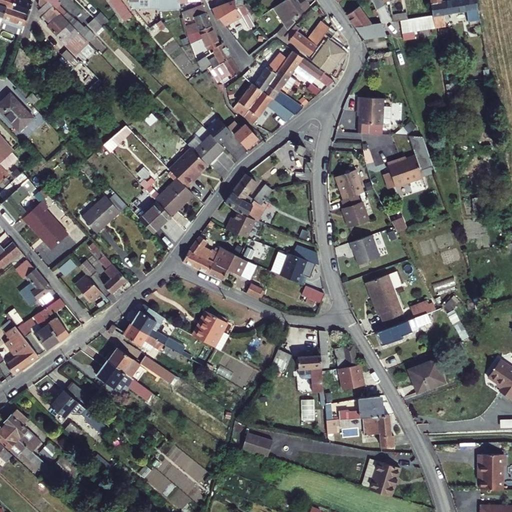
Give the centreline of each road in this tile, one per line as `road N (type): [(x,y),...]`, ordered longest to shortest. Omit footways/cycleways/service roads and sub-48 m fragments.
road 1 (residential): [(341,90),(239,169),(169,264)]
road 2 (residential): [(346,317),(319,200),(324,136),(341,90)]
road 3 (residential): [(346,317),(415,437),(444,511)]
road 4 (residential): [(0,394),(169,264)]
road 5 (residential): [(169,264),(285,316),(346,317)]
